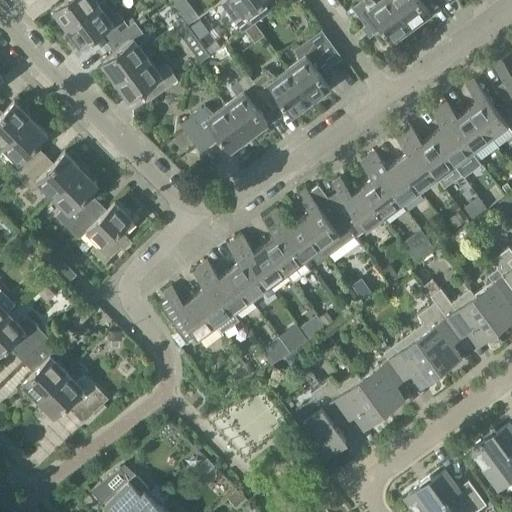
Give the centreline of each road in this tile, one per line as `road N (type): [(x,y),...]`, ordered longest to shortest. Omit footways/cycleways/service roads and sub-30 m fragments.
road 1 (residential): [(0,19),(198,218)]
road 2 (residential): [(198,218),(384,90)]
road 3 (residential): [(370,511),(353,490),(511,371)]
road 4 (residential): [(150,331),(125,306),(124,285),(198,218)]
road 5 (residential): [(384,90),(511,0)]
